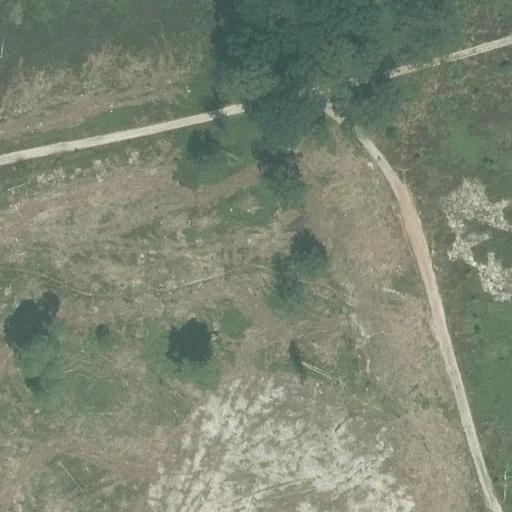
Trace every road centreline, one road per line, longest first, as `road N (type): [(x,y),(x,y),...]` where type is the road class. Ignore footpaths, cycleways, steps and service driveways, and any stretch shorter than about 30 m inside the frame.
road 1 (track): [(496,511),(396,187),(317,89)]
road 2 (track): [(317,89),(0,160)]
